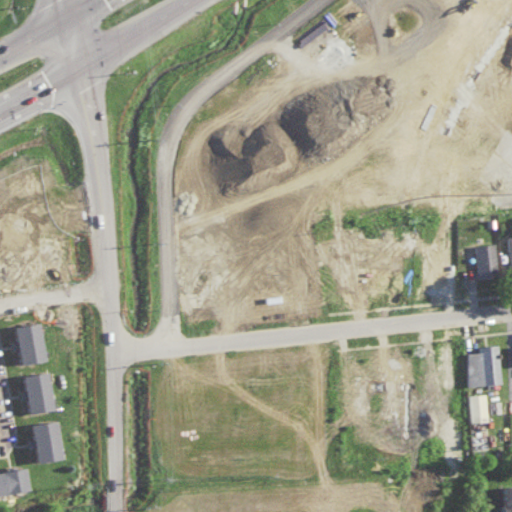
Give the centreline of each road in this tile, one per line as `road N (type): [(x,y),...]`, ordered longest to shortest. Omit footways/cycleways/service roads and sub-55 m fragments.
road 1 (residential): [(395,511),(405,223),(440,112),(511,1)]
road 2 (tertiary): [(0,302),(104,292),(111,304),(114,482)]
road 3 (motorway): [(145,166),(298,96),(338,59),(381,0)]
road 4 (tertiary): [(145,166),(115,0)]
